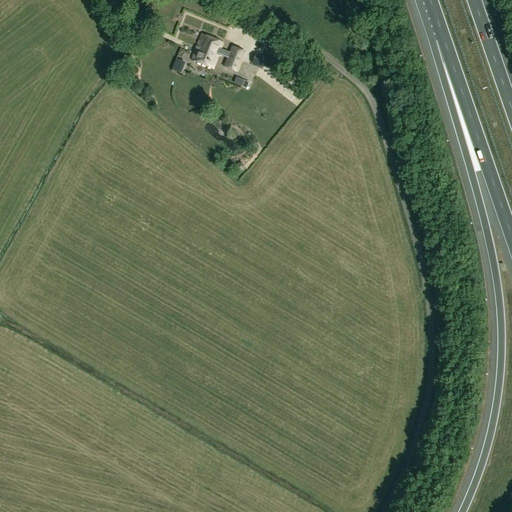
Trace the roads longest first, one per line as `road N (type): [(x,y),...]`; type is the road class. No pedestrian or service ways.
road 1 (motorway): [(442,38),(496,279),(501,344),(493,421),(461,511)]
road 2 (motorway): [(442,38),(511,238)]
